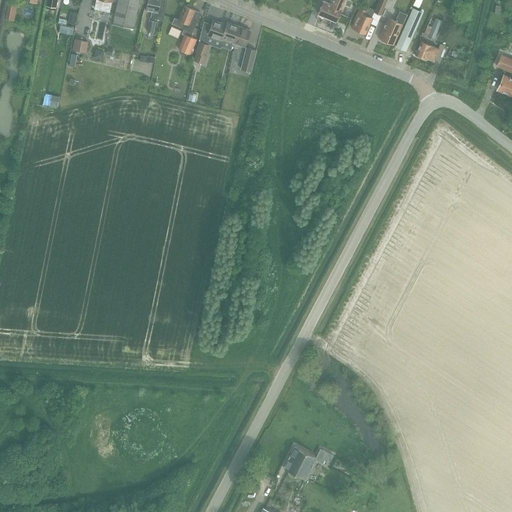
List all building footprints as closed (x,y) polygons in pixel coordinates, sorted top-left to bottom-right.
[(17,0),(16,7),(22,9),(24,0),(23,0),(17,0)] [(55,9),(56,0),(47,0),(46,7),(55,9)] [(108,12),(109,12),(111,0),(96,0),(95,8),(109,11),(108,12)] [(145,4),(145,0),(117,0),(113,24),(133,28),(138,3),(145,4)] [(147,0),(146,10),(151,11),(150,17),(149,17),(146,30),(154,32),(156,19),(163,20),(166,0),(147,0)] [(323,2),(318,14),(335,21),(344,0),(332,0),(330,5),(323,2)] [(380,14),(386,0),(378,0),(373,12),(380,14)] [(174,18),(171,24),(181,28),(184,30),(182,35),(184,36),(185,34),(192,37),(193,34),(192,33),(201,13),(194,10),(195,10),(191,8),(191,6),(187,4),(185,6),(184,5),(178,19),(174,18)] [(356,19),(352,28),(365,34),(372,17),(364,14),(366,10),(360,8),(355,18),(356,19)] [(413,8),(395,46),(405,51),(423,13),(413,8)] [(395,21),(388,18),(379,39),(381,39),(380,41),(386,43),(386,42),(392,44),(398,32),(399,33),(407,15),(400,12),(395,21)] [(431,17),(425,34),(435,39),(442,22),(431,17)] [(222,39),(233,42),(239,26),(227,22),(226,25),(213,20),(207,35),(221,40),(222,39)] [(239,45),(244,47),(250,31),(239,26),(233,42),(231,46),(237,48),(239,45)] [(184,37),(178,49),(179,49),(189,54),(196,39),(192,37),(191,37),(185,34),(184,36),(184,37)] [(86,52),(88,42),(75,39),(73,49),(73,50),(77,50),(86,52)] [(421,41),(415,55),(425,59),(426,57),(433,60),(438,48),(421,41)] [(208,45),(200,42),(197,52),(198,53),(195,61),(204,64),(206,56),(205,55),(208,45)] [(246,48),(241,69),(250,72),(256,50),(246,48)] [(72,53),(69,66),(74,67),(77,55),(77,54),(77,50),(73,50),(72,54),(72,53)] [(497,66),(509,71),(511,72),(511,59),(501,55),(497,66)] [(80,97),(85,73),(77,71),(76,75),(68,74),(63,98),(71,99),(72,95),(80,97)] [(511,78),(503,75),(497,89),(511,95),(511,78)] [(50,105),(57,106),(59,97),(52,95),(50,105)] [(296,446),(284,468),(305,480),(315,461),(323,465),(325,460),(329,453),(320,449),(316,457),(296,446)]
